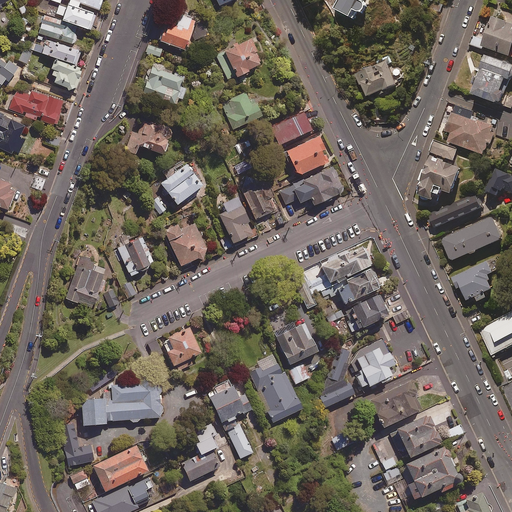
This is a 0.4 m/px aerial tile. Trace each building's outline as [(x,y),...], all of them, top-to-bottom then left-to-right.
[(67,0),(67,1),(77,4),(78,0),(98,8),(101,0),(67,0)] [(363,0),(339,0),(336,8),(350,15),(354,8),(362,12),(367,3),(363,1),(363,0)] [(443,3),(433,0),(431,9),(440,12),(443,3)] [(60,14),(65,16),(64,19),(90,28),(96,12),(70,3),(68,8),(63,6),(60,14)] [(194,17),(170,8),(159,38),(183,47),(194,17)] [(58,19),(44,14),(38,32),(72,43),(76,28),(57,21),(58,19)] [(511,22),(493,15),(482,45),(510,55),(511,50),(511,22)] [(262,60),(249,36),(215,54),(228,78),(262,60)] [(79,48),(45,39),(44,45),(35,42),(33,49),(76,61),(79,48)] [(161,48),(149,44),(146,51),(159,55),(161,48)] [(31,51),(24,47),(19,59),(26,63),(31,51)] [(511,73),(511,63),(487,54),(473,93),(501,103),(506,90),(502,88),(506,77),(510,79),(511,73)] [(16,66),(0,55),(0,83),(4,77),(7,79),(16,66)] [(80,66),(54,59),(49,80),(75,87),(80,66)] [(397,84),(387,60),(353,73),(358,85),(363,83),(368,95),(397,84)] [(164,65),(151,62),(143,93),(175,101),(176,96),(182,97),(185,86),(180,85),(183,73),(164,68),(164,65)] [(62,100),(32,89),(24,114),(54,124),(62,100)] [(249,100),(245,91),(214,105),(221,120),(228,117),(232,127),(262,114),(255,97),(249,100)] [(474,111),(456,104),(446,130),(451,132),(448,141),(484,154),(488,142),(491,143),(497,126),(472,117),(474,111)] [(3,112),(0,110),(0,147),(17,155),(25,138),(19,136),(24,124),(2,115),(3,112)] [(304,111),(271,126),(279,144),(312,129),(304,111)] [(171,128),(143,118),(138,133),(132,131),(125,149),(135,153),(139,143),(162,152),(171,128)] [(326,148),(320,132),(281,149),(287,163),(291,162),(295,170),(302,173),(330,160),(326,151),(324,152),(323,149),(326,148)] [(59,138),(46,137),(45,144),(58,145),(59,138)] [(457,149),(434,141),(431,152),(453,160),(457,149)] [(461,167),(430,156),(422,179),(423,180),(418,194),(433,199),(435,192),(441,194),(442,189),(451,192),(461,167)] [(185,162),(182,164),(180,161),(174,166),(177,170),(161,182),(176,202),(201,183),(195,174),(199,170),(193,162),(188,166),(185,162)] [(311,196),(314,203),(338,192),(341,192),(343,188),(342,184),(336,169),(334,169),(332,165),(293,183),(294,185),(279,191),(285,204),(298,198),(300,201),(311,196)] [(511,174),(496,168),(486,190),(497,195),(500,188),(511,192),(511,174)] [(265,175),(240,187),(255,217),(275,208),(269,194),(273,192),(265,175)] [(46,179),(37,176),(34,187),(42,190),(46,179)] [(0,206),(6,208),(13,189),(8,187),(10,182),(0,178),(0,206)] [(485,213),(475,193),(429,215),(435,228),(445,223),(449,230),(485,213)] [(245,220),(250,218),(238,194),(222,202),(225,209),(219,212),(232,240),(251,232),(245,220)] [(503,237),(493,215),(443,238),(452,260),(503,237)] [(201,257),(205,247),(194,222),(180,228),(178,223),(165,228),(180,263),(197,255),(201,257)] [(27,229),(14,224),(9,240),(22,244),(27,229)] [(149,252),(143,236),(126,242),(126,243),(114,248),(119,261),(123,259),(129,274),(148,266),(143,254),(149,252)] [(362,245),(302,273),(308,286),(312,285),(315,292),(345,278),(343,276),(370,263),(362,245)] [(94,262),(79,257),(65,297),(91,306),(105,268),(93,264),(94,262)] [(495,270),(490,260),(453,277),(458,288),(461,287),(467,299),(476,295),(479,300),(487,296),(485,291),(493,287),(487,274),(495,270)] [(371,267),(321,291),(325,300),(339,293),(344,303),(381,286),(371,267)] [(136,293),(130,282),(123,285),(129,297),(136,293)] [(118,302),(112,289),(103,293),(109,306),(118,302)] [(387,315),(377,294),(351,306),(361,327),(387,315)] [(409,317),(407,311),(393,316),(396,323),(409,317)] [(491,356),(511,345),(511,311),(478,329),(491,356)] [(316,351),(303,322),(295,326),(293,323),(273,332),(288,364),(316,351)] [(200,353),(188,327),(167,337),(171,346),(165,348),(176,371),(192,364),(189,357),(200,353)] [(394,364),(382,339),(360,350),(362,355),(350,361),(363,388),(379,380),(380,382),(392,377),(387,367),(394,364)] [(345,384),(343,378),(348,363),(345,362),(349,350),(337,346),(320,396),(325,407),(354,393),(348,382),(345,384)] [(281,372),(273,354),(257,361),(259,367),(248,372),(271,422),(301,408),(283,371),(281,372)] [(309,379),(305,364),(290,369),(295,384),(309,379)] [(115,376),(109,367),(88,382),(94,390),(115,376)] [(140,419),(161,417),(159,379),(110,382),(111,397),(80,399),(82,425),(105,423),(105,421),(128,419),(131,422),(135,422),(137,421),(140,419)] [(236,396),(228,379),(213,386),(215,390),(207,393),(220,422),(250,408),(243,393),(236,396)] [(414,389),(410,380),(369,399),(382,427),(420,409),(412,390),(414,389)] [(441,425),(434,410),(389,431),(398,450),(404,447),(409,457),(440,442),(433,428),(441,425)] [(78,448),(73,423),(61,425),(69,465),(93,460),(90,446),(78,448)] [(199,454),(210,449),(216,446),(210,436),(214,434),(209,423),(193,431),(198,442),(194,444),(199,454)] [(464,433),(460,424),(447,430),(450,438),(464,433)] [(241,425),(226,432),(238,459),(253,452),(241,425)] [(344,437),(334,440),(337,449),(347,446),(344,437)] [(147,471),(135,445),(92,466),(104,491),(147,471)] [(398,466),(403,477),(392,482),(400,499),(411,494),(414,499),(438,488),(439,491),(460,482),(444,446),(398,466)] [(210,449),(199,454),(181,463),(189,481),(218,467),(210,449)] [(395,464),(392,457),(382,462),(385,469),(395,464)] [(400,474),(397,467),(383,473),(386,480),(400,474)] [(89,484),(83,470),(70,476),(77,490),(89,484)] [(152,486),(148,477),(107,496),(106,495),(92,501),(97,511),(127,511),(138,507),(135,502),(147,497),(144,490),(152,486)] [(15,487),(0,481),(0,511),(3,511),(5,507),(7,507),(15,487)] [(482,495),(481,492),(456,503),(459,511),(490,511),(491,511),(492,509),(492,507),(490,504),(487,503),(483,494),(482,495)]
